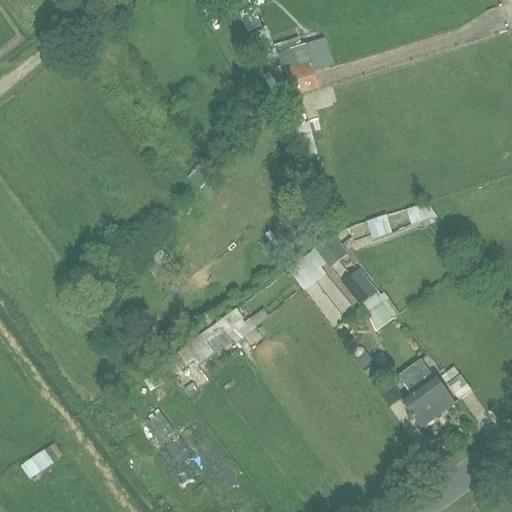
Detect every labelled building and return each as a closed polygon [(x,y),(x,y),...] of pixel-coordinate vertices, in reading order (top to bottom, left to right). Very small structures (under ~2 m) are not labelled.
[(288,50),(277,54),(266,27),(263,28),(255,9),(238,14),(270,73),(274,79),(287,76),(286,73),(295,70),(288,50)] [(284,99),(293,96),(294,97),(319,90),(311,65),(295,70),(286,73),(287,76),(274,79),(284,99)] [(300,105),(299,105),(297,100),(288,102),(289,108),(286,109),(292,128),(291,128),(295,140),(297,139),(313,187),(326,183),(312,134),(309,123),(306,123),(300,105)] [(202,163),(188,178),(200,189),(214,174),(202,163)] [(407,211),(408,211),(412,226),(437,219),(428,205),(407,211)] [(387,217),(381,219),(367,223),(373,241),(393,234),(387,217)] [(330,269),(349,254),(334,236),(315,250),(330,269)] [(97,276),(112,265),(126,254),(117,241),(110,247),(113,252),(106,257),(91,269),(97,276)] [(471,262),(479,256),(470,242),(462,248),(471,262)] [(315,251),(288,271),(304,292),(325,275),(320,269),(325,265),(315,251)] [(171,261),(153,275),(166,291),(184,277),(171,261)] [(360,307),(378,292),(361,270),(342,285),(360,307)] [(420,361),(398,378),(412,397),(403,404),(411,414),(409,415),(412,419),(413,418),(421,428),(454,404),(436,380),(435,381),(420,361)] [(453,367),(441,376),(459,400),(471,391),(453,367)] [(160,369),(143,380),(151,392),(168,381),(160,369)] [(367,376),(377,390),(387,383),(377,369),(367,376)] [(390,408),(404,398),(392,381),(378,391),(390,408)] [(22,469),(31,482),(56,464),(55,463),(64,456),(56,445),(22,469)]
